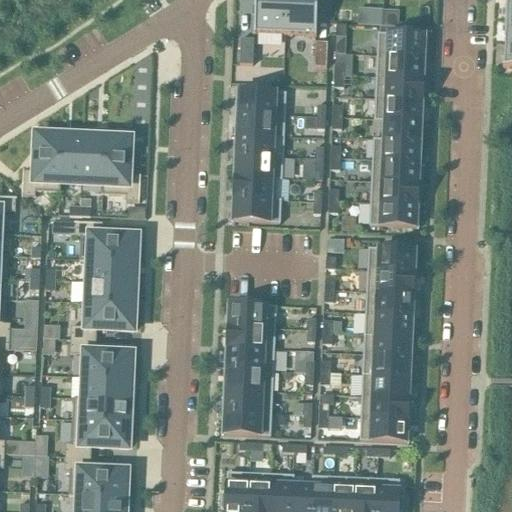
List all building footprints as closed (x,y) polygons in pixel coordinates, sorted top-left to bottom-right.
[(285,36),(286,0),(255,0),(253,36),(255,36),(256,35),(285,36)] [(286,0),(285,36),(314,38),(314,39),(316,39),(317,0),(286,0)] [(346,39),(346,27),(336,26),(336,37),(336,38),(346,39)] [(427,51),(427,38),(378,36),(377,58),(424,60),(425,51),(427,51)] [(241,41),(240,67),(253,67),(254,41),(241,41)] [(314,44),(313,71),(327,71),(328,45),(314,44)] [(502,69),(511,69),(511,44),(505,44),(504,68),(503,68),(502,69)] [(424,69),(424,60),(377,58),(376,80),(425,82),(426,69),(424,69)] [(335,66),(334,78),(344,78),(345,66),(335,66)] [(271,71),(271,85),(296,86),(297,73),(271,71)] [(343,90),(344,78),(334,78),(334,90),(343,90)] [(422,103),(423,94),(425,95),(425,82),(376,80),(375,101),(422,103)] [(236,93),(236,107),(238,107),(237,115),(285,117),(286,95),(239,93),(236,93)] [(421,124),(422,103),(375,101),(374,121),(421,124)] [(326,108),(325,108),(318,108),(317,120),(325,120),(326,108)] [(342,120),(343,108),(333,108),(332,120),(342,120)] [(235,125),(234,137),(284,139),(285,117),(237,115),(237,125),(235,125)] [(325,132),(325,120),(317,120),(317,132),(324,132),(325,132)] [(342,132),(342,120),(332,120),(332,132),(342,132)] [(420,144),(421,124),(374,121),(374,123),(384,123),(383,142),(373,141),(373,142),(420,144)] [(23,172),(22,199),(35,200),(36,194),(59,195),(60,186),(62,139),(38,138),(38,137),(36,136),(35,174),(24,173),(23,172)] [(234,137),(234,138),(236,138),(235,157),(273,159),(274,140),(284,141),(284,139),(234,137)] [(62,139),(60,186),(81,187),(83,140),(62,139)] [(83,140),(81,187),(103,188),(105,141),(84,140),(83,140)] [(103,188),(103,197),(115,198),(126,198),(126,204),(138,204),(138,205),(139,205),(140,178),(129,178),(130,141),(128,141),(128,142),(105,141),(103,188)] [(419,164),(420,144),(373,142),(372,162),(419,164)] [(324,150),(316,149),(315,161),(323,162),(324,150)] [(340,161),(341,149),(331,149),(330,161),(340,161)] [(233,167),(232,179),(282,181),(283,159),(273,159),(235,157),(235,167),(233,167)] [(323,174),(323,162),(315,161),(315,173),(322,174),(323,174)] [(340,173),(340,161),(330,161),(330,173),(340,173)] [(421,174),(419,174),(419,164),(372,162),(371,184),(420,186),(421,174)] [(232,179),(232,192),(234,192),(234,200),(276,202),(277,182),(282,183),(282,181),(232,179)] [(420,199),(420,186),(371,184),(370,205),(417,208),(418,199),(420,199)] [(329,192),(328,204),(338,204),(339,192),(329,192)] [(322,193),(314,193),(313,205),(321,205),(322,193)] [(0,238),(4,238),(5,212),(15,212),(16,201),(17,201),(0,199),(0,238)] [(231,210),(231,224),(280,226),(281,202),(276,202),(234,200),(233,210),(231,210)] [(338,216),(338,204),(328,204),(328,216),(338,216)] [(321,217),(321,205),(313,205),(313,217),(320,217),(321,217)] [(419,217),(417,217),(417,208),(370,205),(369,228),(418,230),(419,217)] [(80,219),(80,209),(70,209),(69,218),(80,219)] [(91,210),(80,209),(80,219),(90,219),(91,210)] [(75,225),(75,226),(76,226),(75,237),(75,239),(81,239),(80,259),(79,263),(84,264),(136,266),(136,265),(137,241),(138,241),(138,240),(101,238),(102,227),(102,226),(75,225)] [(32,250),(31,260),(40,261),(41,250),(32,250)] [(417,266),(417,253),(368,251),(367,273),(414,275),(415,266),(417,266)] [(335,272),(336,260),(326,259),(325,271),(326,271),(335,272)] [(84,276),(83,284),(135,287),(135,286),(136,266),(84,264),(84,276)] [(31,271),(30,282),(39,282),(40,272),(31,271)] [(46,272),(46,282),(55,283),(55,282),(55,272),(46,272)] [(414,284),(414,275),(367,273),(366,295),(415,297),(416,284),(414,284)] [(334,293),(335,281),(325,281),(324,293),(334,293)] [(39,293),(39,282),(30,282),(30,292),(39,293)] [(46,282),(45,293),(54,293),(55,283),(46,282)] [(82,304),(82,306),(134,308),(135,287),(83,284),(82,304)] [(324,305),(334,305),(334,293),(324,293),(324,305)] [(415,310),(415,297),(366,295),(365,316),(412,319),(413,309),(415,310)] [(0,339),(10,340),(10,332),(10,326),(7,326),(5,326),(6,301),(1,301),(0,301),(0,339)] [(71,329),(70,342),(96,344),(97,332),(134,333),(134,332),(133,331),(134,308),(82,306),(81,329),(71,329)] [(227,306),(226,320),(228,320),(228,328),(275,331),(276,309),(227,306)] [(412,339),(412,319),(365,316),(364,337),(412,339)] [(315,333),(316,321),(308,321),(307,333),(315,333)] [(332,335),(333,323),(323,323),(322,335),(332,335)] [(225,338),(225,350),(274,352),(275,331),(228,328),(227,338),(225,338)] [(315,345),(315,333),(307,333),(307,345),(315,345)] [(322,347),(332,347),(332,335),(322,335),(322,347)] [(411,359),(412,339),(364,337),(363,357),(411,359)] [(0,376),(2,377),(4,353),(9,353),(9,352),(10,340),(0,339),(0,376)] [(70,342),(70,356),(85,357),(84,380),(131,382),(132,359),(133,359),(133,357),(128,357),(96,355),(96,344),(70,342)] [(225,350),(224,363),(226,363),(226,372),(273,374),(274,352),(225,350)] [(410,372),(411,359),(363,357),(362,378),(410,380),(410,372)] [(314,364),(306,364),(305,376),(313,376),(314,364)] [(330,376),(331,364),(321,364),(321,376),(330,376)] [(226,372),(225,392),(272,394),(273,374),(226,372)] [(313,388),(313,376),(305,376),(305,388),(313,388)] [(320,388),(330,388),(330,376),(321,376),(320,387),(320,388)] [(411,401),(411,389),(409,389),(410,380),(362,378),(361,399),(411,401)] [(84,380),(83,401),(130,403),(130,384),(131,382),(84,380)] [(25,389),(25,399),(34,400),(34,389),(25,389)] [(41,390),(41,400),(50,400),(50,390),(41,390)] [(223,392),(222,405),(224,405),(224,414),(271,416),(272,394),(225,392),(223,392)] [(34,410),(34,400),(25,399),(24,410),(34,410)] [(408,423),(408,414),(410,414),(411,401),(361,399),(361,421),(408,423)] [(50,411),(50,400),(41,400),(40,410),(50,411)] [(72,423),(129,426),(130,404),(130,403),(83,401),(73,400),(72,423)] [(311,418),(312,406),(304,406),(303,418),(311,418)] [(329,419),(329,407),(319,407),(319,418),(329,419)] [(221,437),(270,439),(271,416),(224,414),(224,423),(222,423),(221,437)] [(311,430),(311,418),(303,418),(303,430),(311,430)] [(318,431),(328,431),(329,419),(319,418),(318,431)] [(409,445),(409,432),(407,432),(408,423),(361,421),(359,443),(409,445)] [(66,448),(65,460),(91,461),(92,449),(129,451),(129,449),(128,449),(128,436),(129,427),(129,426),(72,423),(71,447),(66,446),(66,448)] [(250,454),(251,446),(239,445),(238,453),(250,454)] [(262,454),(263,446),(251,446),(250,454),(262,454)] [(282,447),(281,455),(294,455),(294,448),(282,447)] [(294,448),(294,455),(306,456),(306,448),(294,448)] [(334,457),(335,449),(323,449),(322,457),(334,457)] [(346,458),(347,450),(335,449),(334,457),(346,458)] [(378,459),(378,451),(366,451),(366,459),(378,459)] [(390,460),(390,452),(378,451),(378,459),(390,460)] [(65,460),(64,473),(70,474),(69,498),(74,499),(125,501),(125,500),(126,476),(128,476),(128,475),(113,474),(90,473),(91,461),(65,460)] [(221,496),(221,511),(225,511),(248,511),(250,476),(227,475),(226,496),(221,496)] [(250,476),(248,511),(270,511),(272,477),(250,476)] [(272,477),(270,511),(292,511),(293,488),(294,478),(272,477)] [(293,488),(292,511),(312,511),(314,479),(312,479),(312,488),(293,488)] [(314,479),(312,511),(332,511),(334,480),(314,479)] [(334,480),(332,511),(354,511),(356,481),(334,480)] [(356,481),(354,511),(376,511),(377,482),(356,481)] [(377,482),(376,511),(402,511),(403,499),(398,499),(399,492),(399,483),(377,482)] [(74,499),(72,511),(124,511),(125,501),(74,499)]
